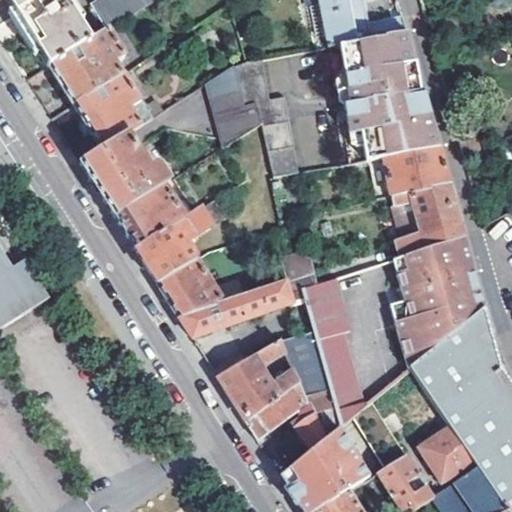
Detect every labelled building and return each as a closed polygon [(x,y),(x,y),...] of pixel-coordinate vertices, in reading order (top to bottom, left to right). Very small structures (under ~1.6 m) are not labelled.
[(2,0),(9,10),(46,68),(89,40),(62,0),(2,0)] [(94,0),(89,4),(106,30),(151,0),(94,0)] [(317,0),(327,48),(340,45),(405,33),(400,17),(367,24),(362,0),(317,0)] [(89,40),(46,68),(71,107),(121,75),(114,63),(123,57),(106,30),(89,40)] [(422,92),(420,93),(413,60),(411,61),(405,33),(340,45),(347,77),(353,76),(357,91),(350,92),(352,104),(345,105),(350,135),(363,133),(366,149),(369,162),(385,159),(437,148),(423,95),(422,92)] [(245,107),(258,103),(271,101),(263,60),(233,66),(245,107)] [(264,125),(258,103),(245,107),(233,66),(205,84),(223,150),(264,125)] [(121,75),(71,107),(100,151),(126,135),(151,119),(123,74),(121,75)] [(335,79),(339,99),(345,105),(352,104),(350,92),(357,91),(353,76),(347,77),(335,79)] [(161,102),(165,129),(205,122),(200,95),(161,102)] [(271,101),(258,103),(264,125),(273,177),(300,173),(287,98),(271,101)] [(352,146),(358,150),(366,149),(363,133),(350,135),(352,146)] [(89,177),(114,216),(168,183),(158,167),(152,166),(146,168),(126,135),(100,151),(80,164),(89,177)] [(385,159),(395,197),(448,186),(446,178),(437,148),(385,159)] [(119,225),(136,250),(191,215),(171,182),(168,183),(114,216),(119,225)] [(402,259),(463,239),(460,226),(448,186),(395,197),(389,198),(402,243),(397,244),(402,259)] [(158,284),(195,261),(184,244),(225,218),(214,201),(191,215),(136,250),(152,276),(158,284)] [(402,259),(392,262),(396,275),(434,264),(436,267),(456,261),(466,258),(469,260),(463,239),(402,259)] [(0,331),(50,300),(25,262),(13,270),(0,250),(0,331)] [(280,259),(286,283),(313,275),(309,254),(280,259)] [(395,324),(409,374),(413,372),(485,313),(469,260),(466,258),(456,261),(436,267),(434,264),(396,275),(404,303),(409,320),(395,324)] [(174,311),(179,318),(222,304),(195,261),(158,284),(174,311)] [(336,281),(301,291),(313,335),(315,343),(343,334),(349,333),(336,281)] [(289,305),(286,283),(222,304),(179,318),(192,338),(289,305)] [(395,324),(409,320),(404,303),(390,307),(395,324)] [(485,313),(413,372),(451,428),(474,464),(479,472),(505,511),(511,511),(511,385),(499,367),(487,323),(485,313)] [(328,391),(335,416),(363,407),(343,334),(315,343),(328,391)] [(313,335),(281,343),(285,352),(294,371),(299,383),(306,397),(328,391),(315,343),(313,335)] [(246,423),(299,383),(294,371),(269,386),(258,368),(285,352),(281,343),(279,339),(217,377),(232,401),(246,423)] [(299,383),(246,423),(258,442),(296,411),(308,402),(306,397),(299,383)] [(311,407),(326,441),(340,431),(352,421),(371,406),(363,407),(335,416),(328,391),(306,397),(308,402),(311,407)] [(296,411),(300,416),(311,407),(308,402),(296,411)] [(352,421),(385,470),(407,458),(373,404),(371,406),(352,421)] [(300,416),(290,423),(313,452),(326,441),(311,407),(300,416)] [(418,450),(441,486),(474,464),(451,428),(418,450)] [(313,452),(281,477),(291,493),(303,511),(316,511),(364,483),(371,480),(340,431),(326,441),(313,452)] [(377,475),(401,511),(414,511),(434,500),(407,458),(385,470),(377,475)] [(434,500),(441,511),(505,511),(479,472),(434,500)] [(364,483),(316,511),(360,511),(353,503),(369,492),(364,483)]
